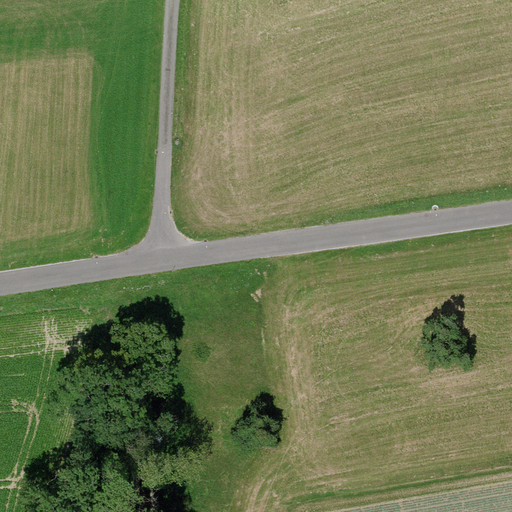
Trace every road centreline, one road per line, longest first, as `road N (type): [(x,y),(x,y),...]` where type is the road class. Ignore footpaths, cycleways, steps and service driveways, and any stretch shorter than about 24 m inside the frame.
road 1 (unclassified): [(511,214),(0,284)]
road 2 (track): [(163,262),(175,0)]
